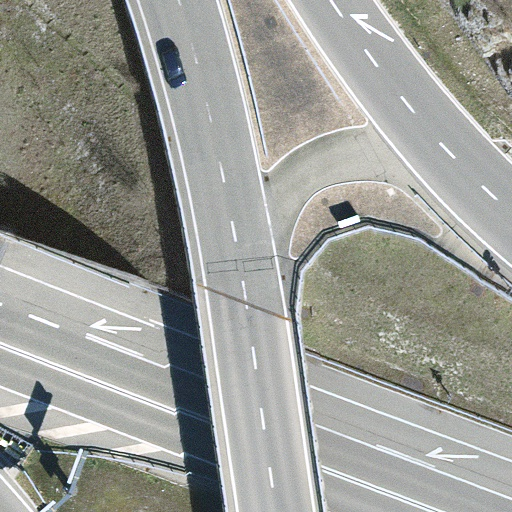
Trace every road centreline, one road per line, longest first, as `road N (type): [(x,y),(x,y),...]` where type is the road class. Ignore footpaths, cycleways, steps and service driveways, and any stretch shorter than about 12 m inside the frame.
road 1 (trunk): [(175,0),(216,135),(276,511)]
road 2 (trunk): [(0,343),(338,473)]
road 3 (trunk): [(511,214),(415,114),(330,0)]
road 4 (trunk): [(511,510),(338,473)]
